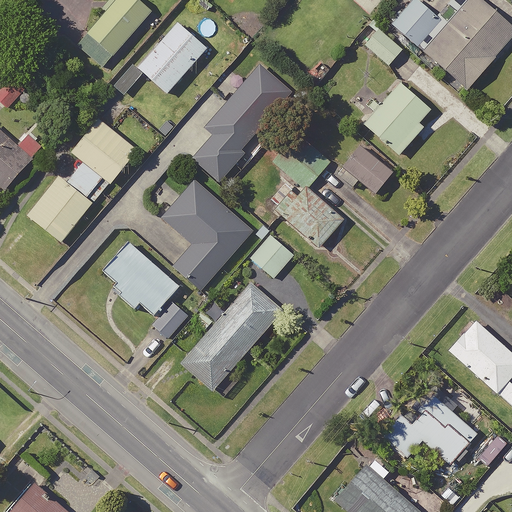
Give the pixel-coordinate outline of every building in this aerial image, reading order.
[(152,12),(137,0),(118,0),(88,37),(113,58),(152,12)] [(414,0),(392,27),(418,49),(441,22),(415,0),(414,0)] [(469,0),(422,56),(467,93),(511,39),(511,26),(480,0),(469,0)] [(178,24),(138,70),(168,96),(208,51),(178,24)] [(403,52),(378,32),(365,48),(389,69),(403,52)] [(191,160),(220,185),(245,156),(242,153),(293,93),(260,65),(205,130),(212,136),(191,160)] [(131,68),(114,87),(124,96),(141,77),(131,68)] [(24,90),(12,78),(0,90),(0,101),(7,109),(24,90)] [(363,128),(399,158),(423,130),(419,127),(432,112),(400,85),(363,128)] [(138,153),(98,121),(72,154),(112,186),(138,153)] [(0,131),(0,187),(6,193),(34,162),(0,131)] [(306,188),(308,190),(331,163),(297,134),(272,163),(304,190),(306,188)] [(395,178),(360,148),(342,169),(377,199),(395,178)] [(93,204),(59,177),(27,218),(61,244),(93,204)] [(253,233),(195,181),(161,220),(190,246),(173,265),(202,291),(253,233)] [(275,211),(320,251),(345,223),(308,190),(306,188),(304,190),(297,199),(291,193),(275,211)] [(295,257),(271,236),(250,260),(274,280),(295,257)] [(182,289),(129,243),(100,275),(115,288),(112,291),(120,298),(117,301),(134,315),(139,309),(153,321),(182,289)] [(282,313),(251,285),(179,366),(210,394),(282,313)] [(189,319),(173,304),(153,327),(169,341),(189,319)] [(511,381),(511,350),(478,322),(451,354),(500,395),(511,381)] [(511,385),(502,397),(511,405),(511,385)] [(452,467),(471,444),(450,426),(447,429),(426,411),(415,425),(403,415),(384,437),(409,459),(424,443),(452,467)] [(509,446),(500,438),(481,460),(490,468),(509,446)] [(421,511),(368,466),(337,502),(349,511),(421,511)] [(69,511),(37,484),(11,511),(69,511)]
